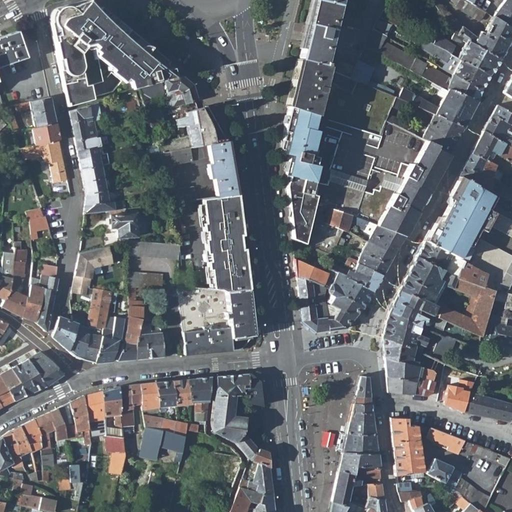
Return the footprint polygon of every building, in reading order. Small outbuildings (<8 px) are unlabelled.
[(90,3),(87,0),(86,0),(81,5),(66,6),(61,6),(57,7),(55,9),(53,10),(51,12),(50,14),(50,16),(50,18),(50,20),(51,23),(55,26),(56,35),(51,36),(66,106),(92,99),(89,84),(100,81),(94,52),(111,67),(109,69),(121,78),(123,76),(130,80),(131,87),(137,86),(172,76),(170,67),(163,70),(162,65),(164,62),(96,7),(94,9),(89,5),(90,3)] [(312,0),(298,59),(326,66),(349,78),(355,65),(325,54),(333,23),(361,29),(368,0),(312,0)] [(465,42),(499,59),(511,33),(511,29),(493,17),(492,17),(484,33),(480,31),(476,38),(461,26),(453,17),(436,0),(427,0),(429,1),(432,4),(436,8),(437,10),(441,18),(445,25),(446,26),(462,39),(465,42)] [(479,21),(486,13),(470,5),(460,0),(457,0),(455,5),(464,13),(479,21)] [(504,0),(500,6),(511,14),(511,4),(504,0)] [(511,29),(511,14),(500,6),(493,17),(511,29)] [(379,17),(397,26),(401,19),(383,10),(379,17)] [(446,26),(439,32),(458,46),(462,39),(446,26)] [(445,91),(445,89),(475,102),(480,91),(452,76),(450,80),(383,42),(386,37),(373,29),(364,47),(439,87),(445,91)] [(0,67),(25,59),(15,32),(0,37),(0,67)] [(435,39),(422,33),(419,37),(420,38),(424,41),(446,56),(452,49),(438,35),(435,39)] [(446,56),(424,41),(421,46),(420,47),(444,64),(447,57),(446,56)] [(458,62),(488,77),(498,62),(499,59),(465,42),(462,49),(456,61),(458,62)] [(323,77),(324,71),(326,66),(298,59),(287,106),(314,113),(342,123),(378,136),(383,120),(386,114),(388,109),(389,106),(393,96),(360,83),(355,81),(350,93),(335,87),(323,77)] [(360,83),(368,67),(357,62),(355,65),(349,78),(355,81),(360,83)] [(452,76),(480,91),(487,80),(488,77),(458,62),(454,71),(452,76)] [(452,76),(454,71),(444,64),(441,70),(451,76),(452,76)] [(511,73),(502,93),(511,99),(511,73)] [(162,122),(155,95),(158,94),(162,108),(200,98),(190,84),(179,74),(172,76),(137,86),(142,103),(150,125),(162,122)] [(439,87),(436,94),(442,98),(445,91),(439,87)] [(434,114),(462,127),(475,102),(445,89),(445,91),(442,98),(437,108),(402,88),(396,98),(406,102),(410,104),(434,114)] [(389,106),(402,112),(405,106),(406,102),(396,98),(393,96),(389,106)] [(16,105),(16,110),(29,108),(33,127),(55,122),(49,97),(16,105)] [(490,114),(511,125),(511,113),(495,104),(490,114)] [(87,105),(67,111),(70,122),(82,118),(83,122),(87,121),(87,118),(90,117),(87,105)] [(4,108),(15,141),(19,140),(18,136),(20,135),(10,106),(4,108)] [(176,119),(177,126),(181,127),(185,127),(186,128),(188,137),(156,143),(159,152),(190,147),(207,144),(225,140),(205,106),(185,111),(187,116),(176,119)] [(362,190),(362,191),(324,179),(323,184),(308,180),(311,165),(306,163),(313,130),(310,129),(314,113),(287,106),(278,140),(279,142),(280,153),(284,154),(286,160),(282,173),(284,189),(289,191),(286,200),(288,220),(293,222),(290,231),(291,239),(314,249),(329,256),(334,245),(337,237),(340,228),(326,223),(317,220),(321,207),(329,209),(351,214),(403,236),(417,212),(415,211),(425,191),(428,193),(428,192),(430,189),(432,185),(448,155),(421,138),(408,132),(391,124),(383,120),(378,136),(342,123),(327,169),(347,175),(365,181),(371,166),(395,173),(394,176),(400,178),(395,189),(379,184),(377,189),(372,187),(370,192),(362,190)] [(386,114),(383,120),(391,124),(408,132),(410,127),(393,118),(394,117),(386,114)] [(427,128),(455,141),(462,127),(434,114),(427,128)] [(511,136),(509,135),(511,129),(511,125),(490,114),(481,131),(511,148),(511,136)] [(82,118),(70,122),(73,140),(95,136),(91,121),(87,121),(83,122),(82,118)] [(58,140),(55,122),(33,127),(30,128),(34,145),(58,140)] [(455,141),(427,128),(421,138),(448,155),(455,141)] [(511,148),(481,131),(470,153),(488,161),(492,153),(511,164),(511,148)] [(102,153),(98,136),(95,137),(95,136),(73,140),(77,159),(99,154),(102,153)] [(34,145),(18,149),(23,162),(41,158),(41,160),(42,161),(43,162),(44,163),(47,164),(49,164),(53,182),(67,180),(58,140),(34,145)] [(216,196),(235,194),(226,142),(225,140),(207,144),(216,196)] [(192,160),(190,147),(159,152),(169,202),(195,199),(193,186),(173,189),(169,167),(170,167),(170,163),(192,160)] [(488,161),(470,153),(463,165),(489,178),(496,166),(488,161)] [(109,163),(79,168),(82,180),(107,176),(106,168),(110,167),(109,163)] [(489,178),(463,165),(458,175),(488,190),(488,189),(493,180),(489,178)] [(324,179),(362,191),(362,190),(365,181),(347,175),(327,169),(324,179)] [(395,189),(400,178),(394,176),(383,173),(379,184),(395,189)] [(423,242),(484,273),(481,286),(492,291),(489,299),(505,304),(504,309),(511,311),(511,294),(508,294),(509,290),(501,285),(506,274),(511,277),(511,256),(474,237),(478,229),(483,232),(493,213),(487,211),(496,194),(488,190),(458,175),(446,198),(450,200),(438,222),(435,220),(423,242)] [(105,179),(108,179),(107,176),(82,180),(85,193),(82,213),(109,210),(115,209),(114,201),(112,201),(112,199),(109,200),(105,179)] [(499,195),(509,200),(511,201),(511,189),(504,185),(499,195)] [(203,214),(237,209),(235,194),(216,196),(201,198),(203,214)] [(29,219),(44,216),(40,208),(25,211),(27,219),(28,219),(29,219)] [(223,291),(247,288),(244,262),(241,263),(236,220),(238,220),(237,209),(203,214),(205,233),(218,232),(221,257),(208,258),(212,286),(220,286),(223,291)] [(366,240),(393,255),(403,236),(351,214),(329,209),(326,223),(340,228),(345,230),(348,220),(369,234),(366,240)] [(126,213),(110,215),(111,227),(117,227),(118,237),(137,235),(136,228),(142,227),(145,224),(144,217),(143,215),(142,214),(140,212),(138,212),(126,213)] [(47,227),(44,216),(29,219),(31,230),(47,227)] [(511,221),(500,216),(494,228),(511,237),(511,221)] [(360,253),(387,265),(393,255),(366,240),(364,239),(345,230),(340,228),(337,237),(343,240),(351,243),(362,248),(360,253)] [(218,232),(205,233),(208,258),(221,257),(218,232)] [(343,240),(337,237),(334,245),(340,248),(343,240)] [(127,255),(177,259),(179,259),(179,244),(178,244),(127,240),(127,255)] [(423,242),(415,257),(481,286),(484,273),(423,242)] [(76,262),(74,274),(90,278),(93,266),(112,262),(109,245),(97,249),(81,252),(79,263),(76,262)] [(23,274),(24,261),(24,253),(25,253),(25,248),(14,249),(14,247),(13,247),(13,262),(12,280),(2,299),(0,305),(0,306),(21,317),(27,297),(15,292),(23,274)] [(348,264),(350,261),(381,276),(387,265),(360,253),(358,256),(357,260),(348,257),(345,263),(348,264)] [(295,276),(314,282),(322,285),(325,274),(326,272),(313,266),(293,257),(295,276)] [(489,299),(492,291),(481,286),(415,257),(398,289),(421,301),(419,306),(445,318),(480,334),(490,302),(488,301),(489,299)] [(0,297),(2,299),(12,280),(13,262),(1,261),(1,269),(1,275),(0,276),(0,297)] [(327,266),(315,261),(313,266),(326,272),(327,266)] [(327,266),(372,291),(381,276),(350,261),(348,264),(354,267),(352,272),(332,263),(331,265),(328,264),(327,266)] [(27,297),(21,317),(34,322),(40,304),(45,290),(48,291),(51,276),(55,277),(55,268),(43,266),(39,289),(32,287),(28,297),(27,297)] [(336,297),(338,294),(362,307),(363,306),(372,291),(327,266),(326,272),(325,274),(334,279),(329,289),(329,293),(336,297)] [(161,289),(161,274),(127,272),(127,287),(134,288),(161,289)] [(55,277),(51,276),(48,291),(45,290),(40,304),(51,306),(57,278),(55,277)] [(314,282),(295,276),(296,289),(305,290),(312,291),(314,282)] [(312,291),(311,294),(322,296),(325,287),(326,287),(322,285),(314,282),(312,291)] [(223,291),(220,286),(212,286),(192,286),(176,286),(184,354),(242,348),(253,334),(247,288),(223,291)] [(126,316),(141,319),(142,307),(134,305),(134,288),(127,287),(127,295),(126,314),(126,316)] [(105,315),(110,292),(104,291),(91,289),(86,322),(86,324),(101,328),(105,315)] [(297,298),(304,297),(305,290),(296,289),(297,298)] [(398,289),(388,311),(421,326),(426,328),(429,321),(442,326),(445,318),(419,306),(421,301),(398,289)] [(298,301),(318,298),(319,308),(325,308),(322,296),(311,294),(312,291),(305,290),(304,297),(297,298),(298,301)] [(331,318),(345,328),(362,307),(338,294),(336,297),(332,304),(333,305),(338,310),(334,315),(331,318)] [(298,301),(300,320),(306,325),(321,321),(319,308),(318,298),(298,301)] [(43,330),(46,329),(51,306),(40,304),(34,322),(41,328),(43,330)] [(329,310),(334,315),(338,310),(333,305),(329,310)] [(319,308),(321,321),(306,325),(314,331),(327,330),(326,320),(327,319),(325,308),(319,308)] [(413,350),(420,353),(423,347),(424,348),(427,341),(428,342),(430,337),(419,331),(421,326),(388,311),(386,316),(384,320),(383,323),(382,327),(381,332),(381,336),(380,337),(413,350)] [(101,328),(110,330),(113,317),(105,315),(101,328)] [(126,316),(126,330),(116,361),(135,359),(139,331),(141,319),(126,316)] [(63,348),(71,321),(57,317),(51,333),(51,335),(52,338),(53,338),(63,348)] [(86,322),(71,317),(71,321),(76,323),(86,326),(86,324),(86,322)] [(99,336),(94,362),(96,362),(101,362),(111,361),(117,340),(119,340),(123,319),(113,317),(110,330),(101,328),(99,336)] [(326,320),(327,330),(345,328),(331,318),(327,318),(327,319),(326,320)] [(76,323),(71,321),(63,348),(67,351),(76,323)] [(511,354),(511,327),(493,322),(488,341),(511,347),(510,354),(511,354)] [(76,323),(67,351),(70,353),(73,355),(76,357),(80,358),(94,362),(99,336),(85,333),(86,326),(76,323)] [(86,326),(85,333),(99,336),(101,328),(86,324),(86,326)] [(141,334),(141,331),(139,331),(135,359),(163,356),(160,332),(141,334)] [(413,350),(380,337),(380,338),(381,347),(411,358),(413,350)] [(411,358),(381,347),(382,356),(427,373),(427,370),(424,368),(424,366),(420,365),(420,362),(419,361),(411,358)] [(27,359),(44,386),(60,374),(49,361),(39,352),(27,359)] [(384,375),(414,384),(411,394),(423,395),(426,395),(430,392),(429,380),(425,379),(427,373),(382,356),(384,375)] [(444,363),(431,358),(429,364),(427,370),(427,373),(433,374),(440,372),(442,367),(444,363)] [(35,390),(44,386),(27,359),(19,363),(35,390)] [(0,373),(0,379),(5,388),(13,400),(35,390),(19,363),(0,373)] [(425,379),(429,380),(454,387),(458,374),(442,367),(440,372),(433,374),(427,373),(425,379)] [(214,432),(216,434),(234,443),(244,434),(245,429),(245,418),(232,417),(233,410),(236,409),(234,402),(233,397),(246,399),(248,373),(215,376),(211,424),(211,426),(212,430),(214,432)] [(248,373),(246,399),(245,404),(261,406),(259,381),(250,373),(248,373)] [(369,396),(367,376),(359,375),(354,393),(354,395),(369,396)] [(386,388),(386,391),(411,394),(414,384),(384,375),(386,388)] [(194,378),(192,389),(193,396),(196,396),(196,400),(193,400),(194,405),(197,419),(207,419),(211,376),(194,378)] [(188,379),(171,381),(173,402),(188,401),(188,400),(190,400),(188,379)] [(454,387),(429,380),(430,392),(426,395),(441,403),(449,407),(458,410),(468,414),(475,416),(506,421),(511,404),(487,397),(472,393),(454,387)] [(173,402),(171,381),(155,382),(158,403),(173,402)] [(140,384),(142,405),(158,403),(155,382),(140,384)] [(117,387),(120,415),(121,422),(121,427),(126,427),(134,425),(133,411),(143,411),(142,410),(142,405),(140,384),(130,385),(117,387)] [(109,388),(101,390),(103,417),(113,416),(120,415),(117,387),(109,388)] [(0,405),(0,406),(3,405),(13,400),(5,388),(0,390),(0,405)] [(103,417),(101,390),(83,395),(88,422),(95,421),(96,433),(99,436),(105,435),(104,424),(103,417)] [(83,395),(69,401),(76,424),(78,431),(83,430),(84,435),(87,444),(92,443),(88,422),(83,395)] [(370,404),(369,396),(354,395),(351,403),(370,404)] [(63,428),(76,424),(69,401),(56,408),(63,428)] [(348,421),(372,422),(370,404),(351,403),(348,421)] [(56,408),(48,412),(53,431),(56,442),(58,441),(67,439),(63,428),(56,408)] [(53,431),(48,412),(33,418),(38,432),(39,448),(39,450),(49,448),(46,433),(53,431)] [(143,416),(145,426),(146,428),(157,431),(160,419),(143,416)] [(397,418),(388,417),(394,475),(402,474),(422,470),(417,431),(424,433),(426,426),(408,421),(397,418)] [(32,419),(19,425),(30,451),(39,448),(38,432),(33,418),(32,419)] [(160,419),(157,431),(161,432),(173,435),(176,422),(160,419)] [(341,452),(376,453),(372,422),(348,421),(341,452)] [(104,424),(105,435),(122,433),(121,427),(121,422),(113,423),(104,424)] [(192,425),(176,422),(173,435),(186,437),(187,430),(191,430),(192,425)] [(198,431),(203,432),(205,433),(206,424),(192,422),(192,425),(191,430),(198,431)] [(67,440),(84,435),(83,430),(78,431),(76,424),(63,428),(67,439),(67,440)] [(30,451),(19,425),(9,430),(19,456),(30,453),(30,451)] [(429,427),(425,437),(447,446),(445,450),(457,454),(460,446),(493,461),(496,455),(429,427)] [(146,428),(140,456),(155,459),(159,441),(161,432),(157,431),(146,428)] [(0,436),(0,439),(11,463),(13,467),(23,466),(21,460),(19,456),(9,430),(0,436)] [(191,430),(187,430),(186,437),(186,438),(196,440),(198,431),(191,430)] [(159,441),(178,446),(175,459),(180,461),(181,461),(181,459),(184,446),(186,438),(186,437),(173,435),(161,432),(159,441)] [(105,435),(107,451),(112,452),(109,472),(120,475),(122,463),(123,458),(124,454),(122,433),(105,435)] [(247,458),(257,446),(249,438),(244,434),(234,443),(247,458)] [(0,474),(13,477),(14,473),(9,472),(6,465),(11,463),(0,439),(0,474)] [(247,459),(257,462),(252,482),(241,479),(239,486),(272,496),(266,452),(257,446),(247,458),(247,459)] [(39,450),(39,448),(30,451),(30,453),(31,457),(31,458),(36,458),(36,459),(40,458),(40,456),(39,450)] [(337,470),(352,474),(354,466),(378,467),(376,453),(341,452),(337,470)] [(91,453),(89,466),(97,465),(98,459),(98,453),(91,453)] [(41,472),(54,471),(50,454),(40,456),(40,458),(41,472)] [(425,472),(443,482),(451,468),(433,458),(425,472)] [(77,463),(68,464),(69,475),(69,483),(78,483),(80,483),(77,463)] [(347,498),(350,486),(355,485),(358,485),(359,485),(360,476),(379,477),(378,467),(354,466),(352,474),(337,470),(330,501),(347,504),(347,498)] [(451,488),(452,489),(459,477),(460,475),(451,468),(443,482),(444,483),(445,483),(451,488)] [(397,492),(421,486),(424,495),(436,492),(438,489),(444,483),(443,482),(425,472),(422,470),(402,474),(394,475),(397,488),(397,492)] [(42,481),(54,481),(54,471),(41,472),(41,474),(42,481)] [(69,483),(69,475),(58,476),(59,493),(62,493),(62,490),(65,490),(70,491),(69,483)] [(482,511),(484,508),(489,498),(479,492),(475,489),(459,477),(452,489),(458,493),(458,494),(467,501),(469,503),(474,507),(478,510),(480,511),(482,511)] [(22,483),(20,492),(30,495),(30,485),(22,482),(22,483)] [(367,495),(382,500),(380,482),(359,485),(358,485),(359,494),(367,493),(367,495)] [(22,483),(14,483),(12,491),(20,492),(22,483)] [(444,483),(438,489),(445,495),(451,488),(445,483),(444,483)] [(273,511),(272,496),(239,486),(228,511),(273,511)] [(408,499),(411,509),(412,511),(428,511),(431,510),(424,495),(421,486),(397,492),(400,500),(408,499)] [(445,495),(452,501),(458,493),(452,489),(451,488),(445,495)] [(27,506),(43,511),(47,511),(53,511),(54,501),(30,495),(20,492),(17,504),(18,504),(27,506)] [(452,501),(463,510),(469,503),(467,501),(458,494),(458,493),(452,501)] [(363,505),(380,511),(384,511),(382,500),(367,495),(365,502),(363,505)] [(0,511),(2,511),(3,509),(16,511),(18,504),(17,504),(0,501),(0,511)] [(353,511),(347,508),(347,504),(330,501),(328,511),(353,511)] [(353,511),(380,511),(363,505),(361,504),(357,502),(353,511)] [(461,511),(475,511),(478,510),(474,507),(469,503),(463,510),(461,511)]
